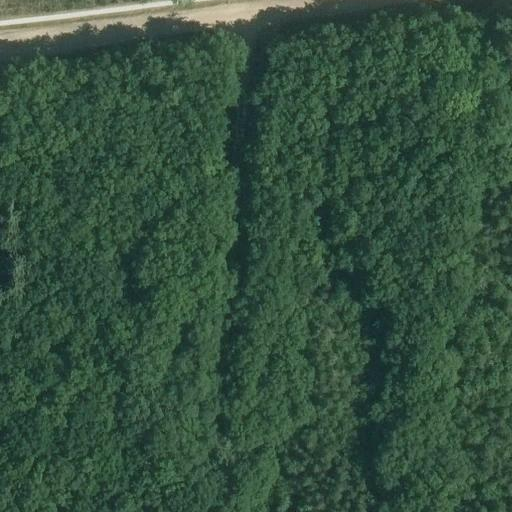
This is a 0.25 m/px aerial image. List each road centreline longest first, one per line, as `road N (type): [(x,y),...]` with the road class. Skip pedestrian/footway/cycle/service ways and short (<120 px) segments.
road 1 (track): [(201,511),(245,19)]
road 2 (track): [(245,19),(0,47)]
road 3 (track): [(393,0),(245,19)]
